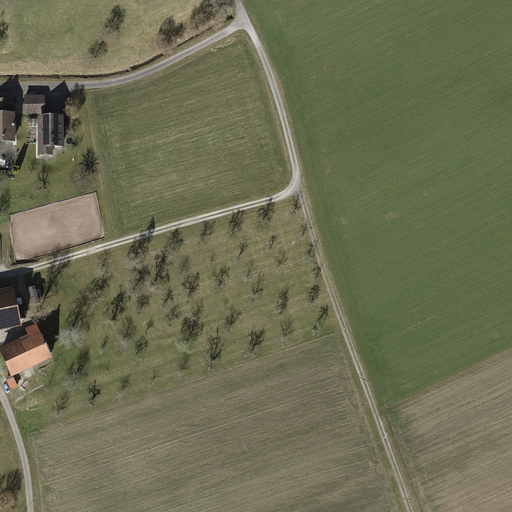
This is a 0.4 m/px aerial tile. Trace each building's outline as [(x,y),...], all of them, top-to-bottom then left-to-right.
[(0,142),(16,143),(16,113),(13,113),(13,100),(0,100),(0,142)] [(37,113),(37,157),(55,156),(55,148),(64,148),(64,116),(42,116),(42,101),(30,101),(30,113),(37,113)] [(0,289),(0,330),(23,326),(15,286),(0,289)] [(29,336),(0,347),(0,350),(11,377),(52,360),(37,325),(26,329),(29,336)] [(2,378),(5,389),(11,387),(8,376),(2,378)]
